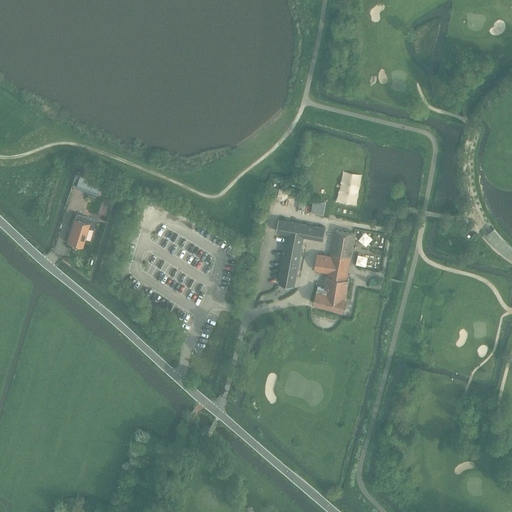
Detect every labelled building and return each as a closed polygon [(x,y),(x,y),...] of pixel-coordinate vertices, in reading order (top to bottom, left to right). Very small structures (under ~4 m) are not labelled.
[(101,183),(80,176),(76,187),(84,190),(85,187),(98,192),(101,183)] [(341,205),(357,206),(360,182),(343,180),(341,205)] [(96,220),(76,214),(75,219),(74,219),(67,242),(82,247),(88,227),(93,229),(96,220)] [(294,286),(304,237),(323,240),(325,228),(280,219),(277,232),(288,234),(279,283),(294,286)] [(335,230),(331,256),(318,254),(315,270),(328,272),(325,288),(318,287),(313,303),(343,311),(346,300),(350,279),(348,279),(357,234),(335,230)] [(370,244),(373,234),(363,232),(360,241),(370,244)] [(374,245),(384,248),(388,236),(377,233),(374,245)] [(357,264),(366,266),(368,256),(359,254),(357,264)] [(382,258),(371,257),(371,267),(381,268),(382,258)]
